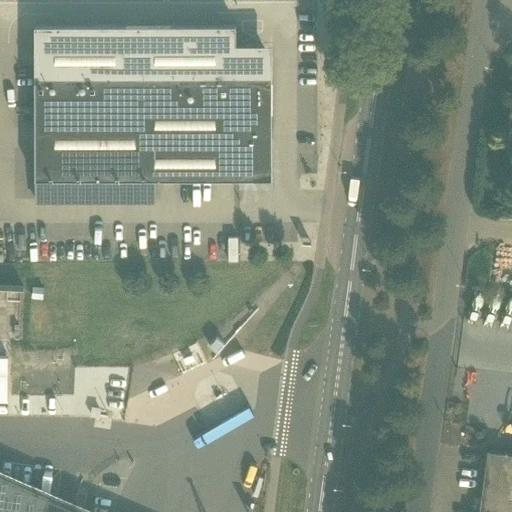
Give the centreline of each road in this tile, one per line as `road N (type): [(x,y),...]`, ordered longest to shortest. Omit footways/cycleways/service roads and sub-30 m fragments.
road 1 (secondary): [(319,511),(386,0)]
road 2 (unclassified): [(419,511),(480,17)]
